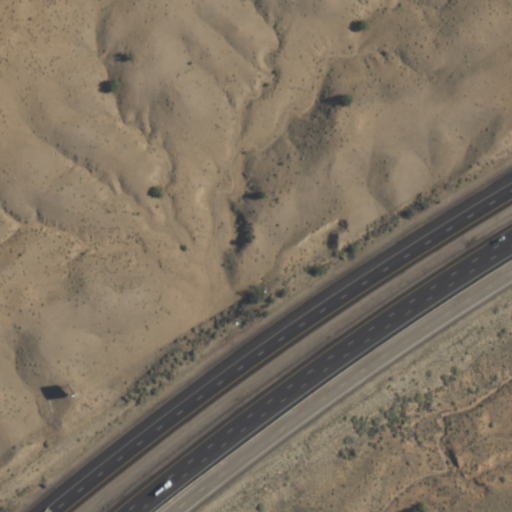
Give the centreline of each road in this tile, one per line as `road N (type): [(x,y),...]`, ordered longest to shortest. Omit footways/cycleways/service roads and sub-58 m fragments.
road 1 (motorway): [(511,198),(210,402),(67,511)]
road 2 (motorway): [(146,511),(245,432),(511,252)]
road 3 (residential): [(174,511),(315,404),(511,273)]
